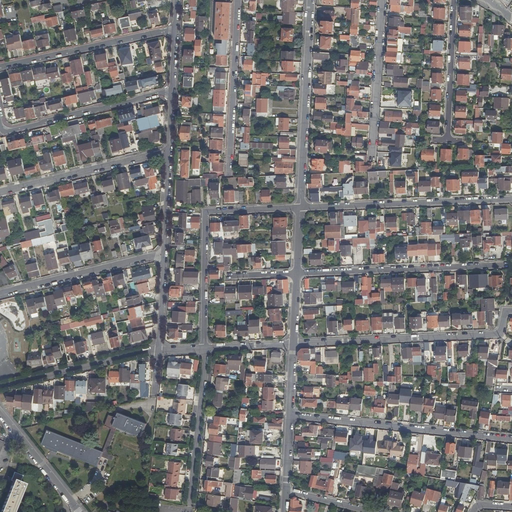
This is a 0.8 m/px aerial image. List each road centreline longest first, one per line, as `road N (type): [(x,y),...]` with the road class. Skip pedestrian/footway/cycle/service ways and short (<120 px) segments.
road 1 (residential): [(292,344),(498,333),(511,311)]
road 2 (residential): [(511,437),(289,416)]
road 3 (residential): [(295,273),(508,264)]
road 4 (residential): [(299,209),(511,200)]
road 5 (unclassified): [(299,209),(310,0)]
road 6 (residential): [(0,118),(3,131),(172,90)]
road 7 (residential): [(175,28),(0,66)]
road 8 (residential): [(0,191),(169,151)]
road 9 (residential): [(227,173),(238,0)]
road 10 (residential): [(164,254),(0,294)]
road 11 (residential): [(0,387),(158,349)]
road 12 (unclassified): [(382,0),(370,150)]
road 13 (unclassified): [(203,348),(189,497)]
road 14 (residential): [(453,0),(444,141)]
road 15 (unclassified): [(206,212),(203,348)]
road 16 (unclassified): [(0,413),(80,511)]
